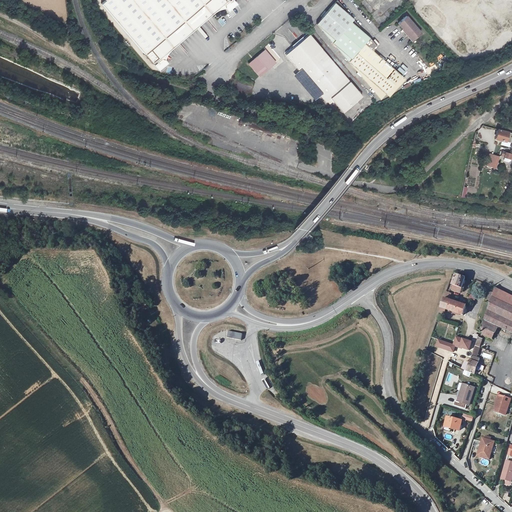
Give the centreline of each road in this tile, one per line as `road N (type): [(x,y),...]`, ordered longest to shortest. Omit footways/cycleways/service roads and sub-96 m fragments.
road 1 (primary): [(292,241),(389,131),(511,69)]
road 2 (residential): [(508,511),(398,409),(387,335),(358,294)]
road 3 (track): [(162,511),(87,386),(7,300)]
road 4 (primary): [(208,386),(367,453),(431,511)]
road 5 (tertiary): [(358,294),(404,268),(437,263),(511,284)]
